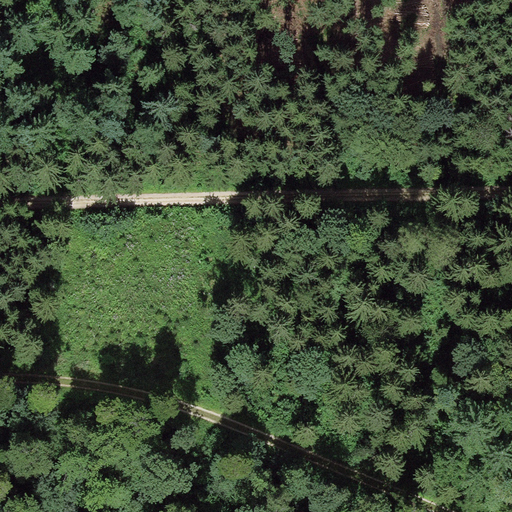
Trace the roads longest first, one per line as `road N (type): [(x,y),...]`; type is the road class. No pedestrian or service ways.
road 1 (track): [(511,200),(62,214),(0,208)]
road 2 (track): [(444,511),(247,426),(0,387)]
